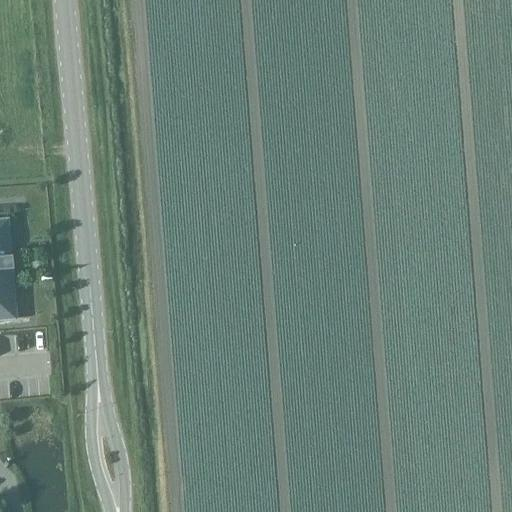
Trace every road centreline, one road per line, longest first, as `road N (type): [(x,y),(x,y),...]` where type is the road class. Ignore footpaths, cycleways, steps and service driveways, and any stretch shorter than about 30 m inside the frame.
road 1 (tertiary): [(62,0),(96,376)]
road 2 (tertiary): [(123,511),(121,458),(96,376)]
road 3 (tertiary): [(96,376),(89,440),(109,511)]
